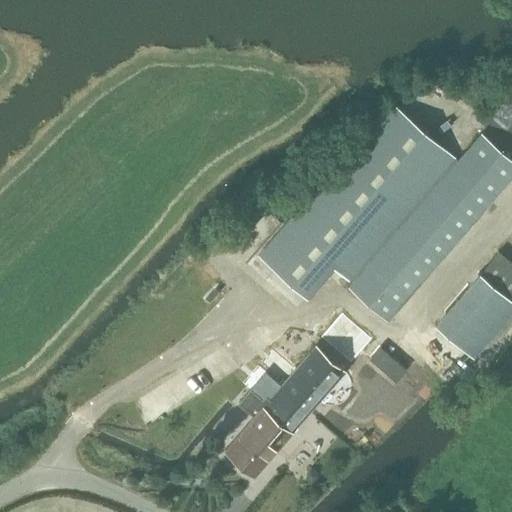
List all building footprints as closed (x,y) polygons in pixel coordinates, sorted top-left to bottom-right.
[(307,294),(333,264),(348,276),(453,155),(391,101),(259,253),(307,294)] [(387,319),(511,174),(511,159),(481,132),(349,285),(387,319)] [(511,262),(499,251),(434,325),(472,356),(511,310),(511,262)] [(342,314),(321,338),(351,364),(372,339),(342,314)] [(253,473),(344,369),(315,344),(268,398),(265,395),(262,398),(250,388),(239,401),(255,414),(225,448),(253,473)] [(379,346),(369,358),(381,369),(391,357),(379,346)] [(310,468),(306,472),(307,477),(311,481),(317,474),(310,468)] [(374,505),(367,511),(394,511),(382,500),(381,498),(374,505)]
